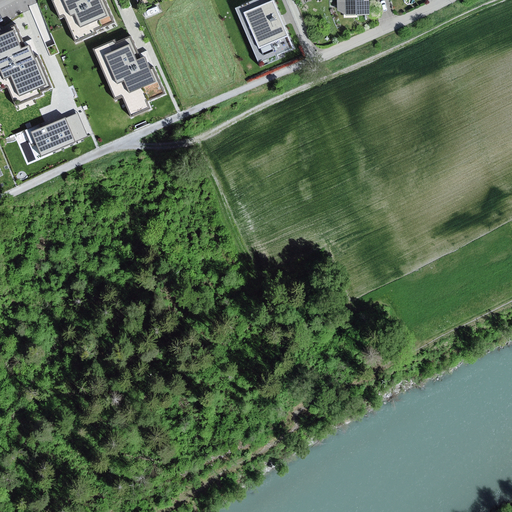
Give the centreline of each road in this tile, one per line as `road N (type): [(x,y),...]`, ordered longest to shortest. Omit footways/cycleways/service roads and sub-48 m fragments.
road 1 (track): [(502,0),(202,138),(139,146),(126,139)]
road 2 (track): [(0,199),(315,59)]
road 3 (residential): [(290,0),(315,59),(447,0)]
